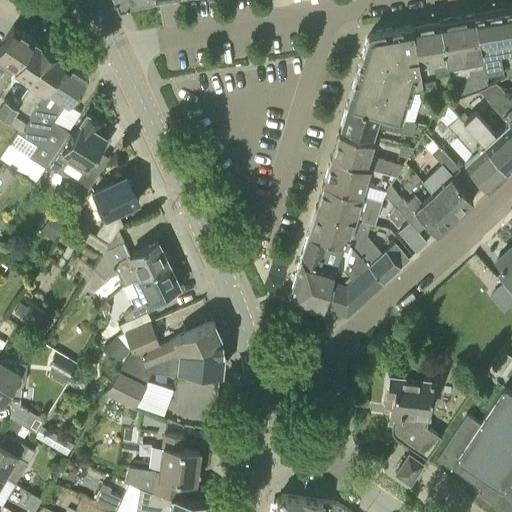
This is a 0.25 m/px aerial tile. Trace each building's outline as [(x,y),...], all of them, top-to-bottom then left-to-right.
[(509,76),(511,75),(511,6),(474,13),(480,44),(486,75),(503,73),(500,56),(508,54),(511,67),(506,68),(507,76),(509,76)] [(485,76),(486,75),(480,44),(474,13),(439,20),(451,85),(451,86),(453,99),(479,89),(478,88),(494,82),(487,83),(485,76)] [(451,86),(451,85),(439,20),(411,24),(422,85),(423,90),(451,86)] [(347,102),(380,112),(400,118),(409,87),(422,85),(411,24),(372,31),(370,32),(369,33),(368,34),(367,35),(367,36),(347,102)] [(0,90),(14,68),(33,38),(13,25),(2,42),(0,45),(0,90)] [(4,97),(0,103),(0,112),(20,125),(21,126),(64,58),(55,53),(56,53),(33,38),(14,68),(31,80),(15,105),(4,97)] [(64,58),(21,126),(20,125),(16,131),(35,145),(29,156),(45,166),(47,164),(48,164),(58,149),(69,131),(52,121),(65,102),(67,103),(70,100),(74,101),(78,94),(76,91),(87,73),(71,62),(71,63),(64,58)] [(507,120),(511,125),(511,75),(509,76),(511,79),(511,98),(497,81),(494,82),(478,88),(479,89),(507,120)] [(400,118),(380,112),(347,102),(340,126),(373,136),(376,124),(411,134),(415,122),(400,118)] [(468,117),(462,122),(506,169),(511,163),(511,125),(507,120),(494,132),(475,110),(468,117)] [(85,167),(86,167),(100,145),(102,147),(108,138),(92,127),(98,119),(86,111),(72,133),(69,131),(58,149),(48,164),(58,171),(68,156),(85,167)] [(458,117),(462,122),(468,117),(463,112),(462,114),(458,117)] [(464,160),(474,171),(487,186),(506,169),(462,122),(458,117),(456,114),(447,124),(473,152),(464,160)] [(330,155),(369,167),(369,166),(396,174),(404,163),(370,153),(373,141),(338,130),(330,155)] [(431,192),(454,216),(472,199),(458,184),(461,182),(453,173),(459,167),(446,153),(425,131),(420,139),(441,163),(422,180),(432,191),(431,192)] [(407,157),(413,148),(401,144),(398,154),(407,157)] [(322,182),(361,193),(369,167),(330,155),(322,182)] [(84,195),(96,176),(84,168),(72,188),(84,195)] [(96,233),(110,242),(118,231),(117,229),(119,227),(124,225),(116,210),(138,200),(126,175),(92,191),(98,205),(96,206),(103,221),(96,233)] [(315,204),(353,216),(354,217),(354,216),(374,222),(375,218),(376,218),(382,199),(361,193),(322,182),(315,204)] [(395,205),(413,225),(422,217),(436,233),(454,216),(431,192),(421,200),(415,193),(406,201),(394,186),(386,193),(395,205)] [(352,248),(362,259),(382,281),(409,257),(394,241),(385,249),(385,248),(381,251),(366,234),(355,230),(355,232),(350,231),(354,217),(353,216),(315,204),(307,231),(349,244),(352,248)] [(395,205),(386,218),(416,251),(427,241),(413,225),(395,205)] [(65,221),(51,213),(40,231),(54,239),(65,221)] [(124,284),(168,263),(157,241),(129,254),(118,231),(110,242),(83,286),(92,291),(109,276),(118,272),(124,284)] [(342,267),(349,244),(307,231),(288,296),(321,307),(334,264),(342,267)] [(511,243),(497,257),(511,273),(511,274),(504,282),(511,291),(511,243)] [(382,281),(362,259),(352,267),(359,275),(353,280),(366,296),(367,296),(382,281)] [(123,315),(126,321),(147,311),(167,301),(163,292),(179,284),(168,263),(124,284),(130,297),(134,306),(123,315)] [(352,279),(343,288),(357,304),(366,296),(353,280),(352,279)] [(505,310),(511,303),(511,292),(502,282),(490,293),(505,310)] [(347,314),(357,304),(343,288),(337,286),(331,309),(347,314)] [(14,310),(22,315),(28,305),(20,300),(14,310)] [(28,305),(22,315),(20,318),(32,325),(41,311),(29,303),(28,305)] [(147,311),(126,321),(120,323),(123,329),(151,318),(147,311)] [(124,331),(131,347),(140,350),(145,362),(178,348),(197,349),(221,338),(213,320),(161,343),(151,318),(123,329),(124,331)] [(124,331),(118,334),(130,348),(131,348),(131,347),(124,331)] [(115,362),(130,348),(118,334),(102,348),(115,362)] [(134,406),(151,369),(178,372),(178,367),(220,372),(223,349),(222,338),(221,338),(197,349),(178,348),(145,362),(140,350),(131,347),(131,348),(105,392),(134,406)] [(66,384),(78,363),(57,350),(49,364),(52,365),(51,374),(66,384)] [(0,401),(1,402),(2,401),(11,402),(9,416),(36,431),(44,417),(24,406),(19,405),(21,387),(26,378),(19,374),(21,371),(10,366),(11,360),(0,358),(0,401)] [(426,456),(441,434),(426,424),(434,369),(412,366),(411,373),(388,370),(385,391),(392,392),(388,421),(391,422),(391,425),(391,426),(391,428),(391,429),(392,431),(393,432),(393,433),(394,434),(395,435),(426,456)] [(508,511),(511,511),(511,391),(504,386),(480,422),(466,413),(436,457),(451,467),(456,458),(488,480),(480,493),(508,511)] [(78,416),(86,421),(93,409),(84,405),(78,416)] [(16,433),(17,432),(21,424),(12,419),(7,428),(16,433)] [(158,469),(152,468),(149,490),(152,491),(154,491),(184,496),(186,480),(194,481),(198,450),(180,448),(182,435),(164,432),(158,469)] [(0,474),(3,477),(4,476),(14,481),(27,460),(21,457),(28,446),(6,433),(0,442),(0,474)] [(395,471),(409,481),(422,462),(408,452),(395,471)] [(109,491),(111,486),(103,482),(101,487),(95,499),(116,509),(121,496),(109,491)] [(169,511),(206,511),(208,499),(184,496),(154,491),(152,491),(149,490),(139,486),(137,507),(169,511)] [(24,504),(34,510),(41,498),(31,493),(24,504)] [(352,511),(353,511),(338,501),(282,493),(275,498),(273,511),(352,511)]
